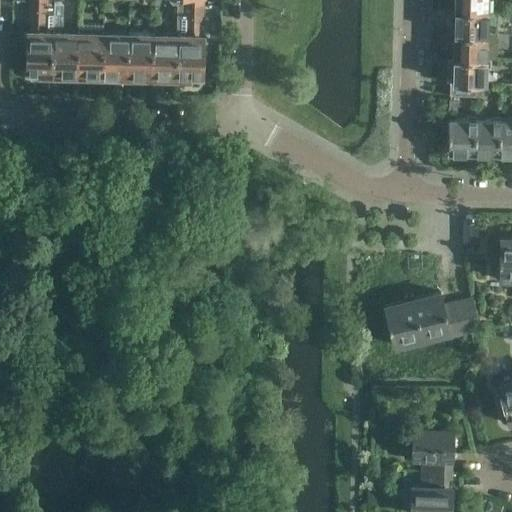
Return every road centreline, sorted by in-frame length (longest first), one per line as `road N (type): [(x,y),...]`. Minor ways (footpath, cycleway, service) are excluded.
road 1 (residential): [(240,119),(0,113)]
road 2 (residential): [(405,193),(409,0)]
road 3 (residential): [(240,119),(366,189),(405,193)]
